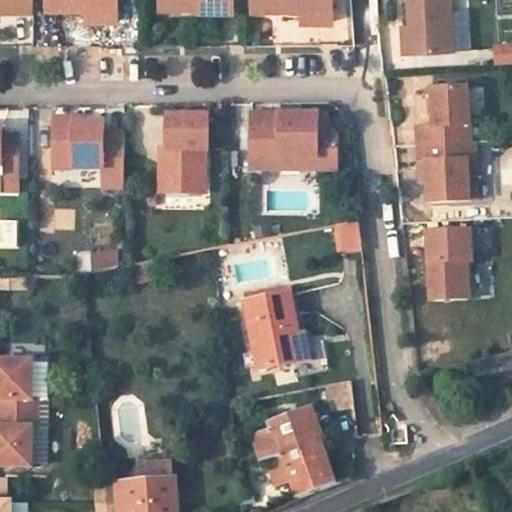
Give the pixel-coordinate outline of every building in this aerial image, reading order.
[(30,12),(30,0),(0,0),(0,11),(6,11),(30,12)] [(47,0),(47,9),(67,9),(88,10),(88,20),(118,21),(118,0),(47,0)] [(159,0),(160,2),(199,2),(199,11),(199,12),(215,12),(233,12),(232,0),(159,0)] [(253,0),(253,10),(279,10),(305,11),(333,12),(333,0),(253,0)] [(451,0),(402,0),(402,1),(409,1),(410,14),(411,27),(412,55),(455,52),(451,0)] [(160,2),(160,11),(199,11),(199,2),(160,2)] [(305,11),(305,23),(333,23),(333,12),(305,11)] [(411,27),(404,28),(405,56),(412,55),(411,27)] [(472,144),(469,90),(434,92),(436,129),(418,130),(419,139),(419,147),(472,144)] [(283,113),(249,113),(250,169),(280,168),(279,157),(320,157),(319,163),(334,162),(337,158),(337,134),(333,130),(326,129),(317,129),(317,114),(283,113)] [(317,129),(326,129),(326,114),(317,114),(317,129)] [(207,150),(208,115),(166,115),(166,132),(166,148),(165,163),(160,163),(159,193),(196,194),(196,168),(205,168),(205,150),(207,150)] [(74,117),(53,117),(53,159),(73,159),(73,168),(102,169),(102,187),(123,187),(123,132),(103,132),(103,122),(93,122),(83,122),(74,122),(74,117)] [(0,165),(1,166),(1,176),(1,181),(18,181),(18,135),(1,135),(1,128),(0,127),(0,165)] [(472,144),(419,147),(420,157),(421,167),(429,166),(429,183),(430,203),(472,200),(470,163),(477,163),(476,144),(472,144)] [(279,157),(280,168),(338,168),(337,158),(334,162),(319,163),(320,157),(279,157)] [(73,159),(53,159),(53,168),(73,168),(73,159)] [(429,166),(421,167),(422,184),(429,183),(429,166)] [(205,194),(205,168),(196,168),(196,194),(205,194)] [(363,225),(341,226),(342,252),(365,251),(363,225)] [(470,230),(428,232),(429,266),(431,301),(468,299),(466,262),(471,262),(470,230)] [(287,291),(244,300),(257,368),(294,360),(289,333),(295,332),(287,291)] [(295,332),(289,333),(294,360),(305,358),(299,331),(295,332)] [(28,361),(0,361),(0,413),(33,415),(32,403),(27,403),(28,361)] [(42,361),(28,361),(27,403),(32,403),(43,403),(44,403),(42,361)] [(44,468),(43,403),(32,403),(33,415),(33,429),(27,429),(26,468),(44,468)] [(313,408),(270,423),(272,429),(256,435),(266,462),(281,456),(297,499),(318,491),(330,487),(315,439),(322,436),(313,408)] [(33,415),(0,413),(0,466),(26,468),(27,429),(33,429),(33,415)] [(322,436),(315,439),(330,487),(338,483),(322,436)] [(177,511),(175,480),(116,484),(118,511),(177,511)]
